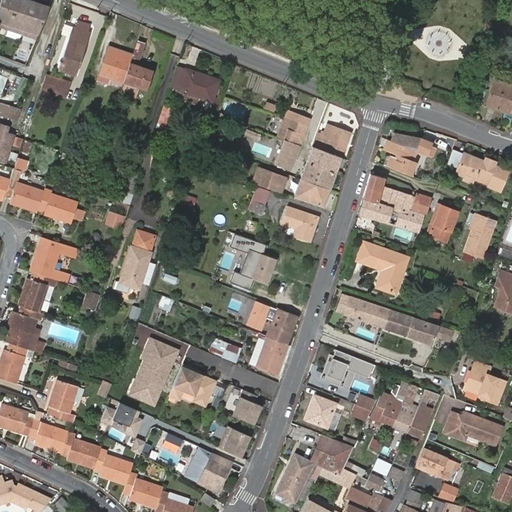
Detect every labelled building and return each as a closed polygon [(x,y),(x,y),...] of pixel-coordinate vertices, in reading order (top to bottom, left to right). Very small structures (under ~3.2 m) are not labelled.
[(0,27),(7,29),(17,0),(0,0),(0,2),(0,27)] [(21,34),(33,2),(27,0),(17,0),(7,29),(21,34)] [(36,39),(48,7),(33,2),(21,34),(36,39)] [(76,28),(73,27),(59,68),(76,74),(90,33),(89,32),(91,25),(78,21),(76,28)] [(132,55),(123,83),(146,90),(152,71),(137,66),(145,44),(137,41),(132,55)] [(109,82),(122,86),(123,83),(132,55),(110,48),(98,82),(108,85),(109,82)] [(185,69),(176,66),(169,87),(178,91),(185,69)] [(219,81),(185,69),(178,91),(184,92),(198,97),(212,102),(219,81)] [(59,79),(46,75),(41,89),(54,94),(59,79)] [(487,107),(511,114),(511,85),(496,80),(487,107)] [(198,97),(184,92),(181,99),(196,104),(198,97)] [(0,101),(0,116),(19,122),(23,109),(0,101)] [(276,106),(267,103),(265,109),(273,112),(276,106)] [(163,106),(157,124),(167,128),(173,109),(163,106)] [(284,119),(306,127),(309,118),(287,110),(284,119)] [(282,119),(275,138),(283,140),(299,146),(306,127),(284,119),(282,119)] [(320,122),(316,132),(329,136),(332,126),(320,122)] [(316,132),(311,147),(340,157),(349,132),(332,126),(329,136),(316,132)] [(0,163),(14,168),(19,155),(4,150),(10,131),(0,128),(0,163)] [(415,150),(419,139),(397,132),(394,142),(402,145),(415,150)] [(244,149),(246,144),(229,138),(225,148),(236,151),(237,147),(244,149)] [(432,143),(420,138),(419,139),(415,150),(417,150),(422,153),(427,155),(432,143)] [(398,154),(402,145),(394,142),(391,141),(387,139),(383,149),(398,154)] [(299,146),(283,140),(274,164),(290,170),(299,146)] [(32,143),(26,141),(21,158),(27,160),(32,143)] [(417,150),(415,150),(402,145),(398,154),(397,158),(392,156),(388,167),(411,175),(416,161),(413,160),(417,150)] [(306,163),(334,173),(340,157),(311,147),(306,163)] [(463,154),(452,150),(448,163),(458,167),(463,154)] [(62,153),(56,172),(64,174),(70,155),(62,153)] [(469,156),(463,154),(458,167),(464,169),(469,156)] [(458,167),(457,169),(455,174),(464,178),(465,174),(473,178),(473,179),(488,185),(487,187),(497,191),(505,172),(495,167),(494,168),(490,167),(485,165),(480,163),(480,161),(469,156),(464,169),(458,167)] [(303,170),(300,180),(328,190),(334,173),(306,163),(303,170)] [(244,177),(243,180),(281,193),(286,178),(257,167),(254,174),(248,172),(246,177),(244,177)] [(298,168),(295,178),(300,180),(303,170),(298,168)] [(130,171),(125,186),(133,189),(138,174),(130,171)] [(370,174),(363,199),(378,203),(383,186),(385,178),(370,174)] [(471,185),(473,179),(473,178),(465,174),(464,178),(462,181),(471,185)] [(5,196),(10,180),(0,176),(0,200),(3,202),(5,196)] [(300,180),(295,178),(289,195),(294,196),(300,180)] [(43,191),(10,180),(5,196),(10,198),(9,203),(36,212),(36,210),(43,191)] [(300,180),(294,196),(322,206),(328,190),(300,180)] [(421,232),(426,215),(410,210),(415,195),(383,186),(378,203),(363,199),(358,214),(421,232)] [(43,191),(36,210),(44,212),(43,215),(71,224),(78,203),(50,194),(51,191),(44,188),(43,191)] [(255,189),(251,201),(255,202),(265,206),(269,193),(255,189)] [(119,202),(130,204),(132,194),(121,192),(119,202)] [(426,197),(416,194),(412,208),(422,211),(426,197)] [(186,195),(183,206),(193,209),(197,199),(186,195)] [(265,206),(255,202),(251,212),(262,215),(265,206)] [(431,234),(442,206),(439,205),(429,233),(431,234)] [(456,211),(442,206),(431,234),(446,240),(456,211)] [(309,244),(318,218),(286,207),(280,225),(287,228),(294,230),(291,237),(291,238),(309,244)] [(121,230),(125,217),(112,213),(108,225),(121,230)] [(472,230),(478,214),(475,213),(469,229),(472,230)] [(496,221),(478,214),(472,230),(464,252),(482,259),(496,221)] [(362,218),(360,226),(372,230),(374,222),(362,218)] [(396,227),(393,235),(405,239),(408,231),(396,227)] [(287,228),(285,235),(291,237),(294,230),(287,228)] [(118,283),(128,286),(140,290),(152,252),(151,251),(155,236),(137,229),(132,246),(130,245),(118,283)] [(228,246),(246,253),(239,273),(234,271),(230,282),(249,289),(252,278),(266,283),(275,260),(262,256),(266,244),(233,233),(228,246)] [(70,258),(73,248),(65,245),(43,238),(41,237),(39,244),(30,271),(32,272),(50,278),(54,279),(62,282),(65,273),(53,269),(58,254),(70,258)] [(408,257),(363,242),(356,261),(382,270),(376,287),(395,293),(408,257)] [(52,286),(54,279),(50,278),(32,272),(30,279),(27,279),(18,306),(21,306),(39,312),(48,285),(52,286)] [(511,290),(509,290),(510,287),(511,281),(511,276),(500,272),(495,284),(501,287),(494,306),(511,312),(511,290)] [(176,278),(164,275),(162,280),(174,284),(176,278)] [(125,294),(128,286),(118,283),(112,281),(110,288),(125,294)] [(100,294),(88,291),(84,306),(95,309),(100,294)] [(343,314),(383,327),(389,310),(340,294),(335,311),(343,314)] [(164,296),(161,295),(154,312),(157,313),(164,296)] [(43,314),(39,312),(21,306),(19,313),(16,312),(6,342),(9,343),(27,349),(39,353),(43,342),(30,338),(37,319),(40,320),(43,314)] [(137,318),(140,308),(131,306),(129,316),(137,318)] [(259,328),(257,333),(259,333),(286,344),(296,317),(277,310),(269,331),(259,328)] [(389,310),(383,327),(431,343),(434,337),(450,342),(453,331),(389,310)] [(286,344),(259,333),(257,337),(264,340),(255,366),(277,374),(288,345),(286,344)] [(240,349),(213,339),(208,352),(221,356),(222,357),(236,362),(240,349)] [(153,405),(159,390),(156,388),(157,384),(161,386),(176,351),(149,340),(141,358),(145,359),(136,380),(139,381),(134,393),(144,397),(143,400),(153,405)] [(0,378),(15,383),(27,349),(9,343),(7,350),(4,349),(0,360),(0,378)] [(368,377),(373,364),(335,350),(324,378),(348,387),(355,372),(368,377)] [(59,360),(57,365),(74,370),(76,365),(59,360)] [(192,368),(182,363),(168,395),(176,398),(179,397),(182,389),(196,395),(194,401),(204,405),(214,381),(196,374),(190,371),(192,368)] [(492,397),(491,401),(499,404),(508,382),(490,375),(492,369),(478,364),(468,388),(485,395),(492,397)] [(128,390),(134,393),(139,381),(136,380),(133,379),(128,390)] [(50,407),(48,414),(71,422),(73,415),(69,414),(77,387),(57,381),(48,407),(50,407)] [(105,397),(109,384),(102,381),(98,395),(105,397)] [(405,394),(409,384),(402,381),(397,394),(400,395),(401,392),(405,394)] [(416,386),(409,384),(405,394),(405,396),(411,398),(416,386)] [(255,395),(243,390),(232,414),(252,423),(260,405),(252,402),(255,395)] [(425,391),(418,407),(407,432),(422,438),(432,410),(425,407),(426,403),(429,404),(433,394),(425,391)] [(377,426),(390,396),(382,393),(369,417),(371,418),(369,422),(377,426)] [(359,395),(356,405),(371,411),(376,402),(359,395)] [(335,404),(314,396),(305,420),(327,427),(335,404)] [(390,396),(377,426),(389,430),(391,426),(392,426),(402,401),(390,396)] [(214,409),(219,399),(214,397),(209,407),(214,409)] [(418,407),(402,401),(392,426),(407,432),(418,407)] [(117,411),(105,407),(99,422),(112,427),(114,421),(125,426),(122,434),(135,439),(143,419),(137,417),(139,411),(120,404),(117,411)] [(33,421),(33,420),(26,418),(27,413),(2,405),(0,409),(0,427),(28,436),(33,421)] [(352,415),(366,421),(371,411),(356,405),(352,415)] [(43,413),(36,410),(33,420),(33,421),(28,436),(27,438),(35,441),(34,444),(61,453),(67,433),(68,432),(39,423),(43,413)] [(465,413),(456,412),(449,430),(467,437),(469,432),(498,443),(504,428),(466,412),(465,413)] [(218,446),(235,453),(238,446),(243,448),(249,435),(227,425),(218,446)] [(67,433),(61,453),(61,454),(68,457),(67,459),(93,468),(99,449),(100,448),(74,439),(75,436),(67,433)] [(321,467),(333,439),(323,435),(310,462),(312,463),(318,466),(321,467)] [(369,447),(378,450),(381,441),(372,438),(369,447)] [(340,476),(354,447),(333,439),(321,467),(329,471),(340,476)] [(233,463),(197,446),(182,476),(217,494),(233,463)] [(455,461),(422,447),(415,465),(447,480),(452,468),(456,469),(459,463),(455,461)] [(99,449),(93,468),(93,469),(100,471),(99,476),(125,484),(128,473),(131,464),(105,455),(106,452),(99,449)] [(312,463),(310,462),(294,455),(276,493),(293,501),(312,463)] [(390,466),(377,459),(373,469),(386,475),(390,466)] [(329,471),(321,467),(318,466),(312,478),(323,483),(329,471)] [(403,472),(392,466),(387,476),(399,481),(403,472)] [(511,469),(505,467),(493,497),(508,504),(511,494),(511,469)] [(128,473),(125,484),(122,493),(130,496),(129,499),(156,508),(161,491),(162,487),(135,479),(136,475),(128,473)] [(377,477),(378,475),(373,473),(366,487),(378,493),(383,481),(377,477)] [(0,476),(0,498),(6,502),(13,500),(29,509),(31,505),(37,492),(21,484),(19,488),(15,486),(13,480),(6,483),(3,475),(0,476)] [(353,482),(340,476),(337,483),(349,489),(353,482)] [(453,500),(458,489),(444,483),(439,496),(453,500)] [(370,499),(349,489),(345,499),(348,501),(342,511),(369,511),(365,510),(370,499)] [(418,509),(423,495),(412,490),(406,503),(418,509)] [(161,491),(156,508),(154,511),(192,511),(194,507),(166,498),(168,493),(161,491)] [(36,507),(42,494),(37,492),(31,505),(36,507)] [(215,500),(204,492),(200,499),(210,506),(215,500)] [(385,511),(391,500),(374,492),(370,499),(365,510),(369,511),(385,511)] [(43,511),(53,499),(42,494),(36,507),(43,511)] [(65,511),(71,507),(61,497),(53,505),(59,511),(65,511)] [(332,511),(329,511),(304,497),(297,511),(335,511),(333,511),(332,511)] [(439,511),(444,503),(434,499),(429,511),(426,511),(424,511),(423,511),(418,511),(404,505),(399,511),(439,511)] [(439,511),(458,511),(460,510),(455,508),(453,511),(452,511),(449,510),(450,506),(452,503),(445,502),(444,503),(439,511)]
